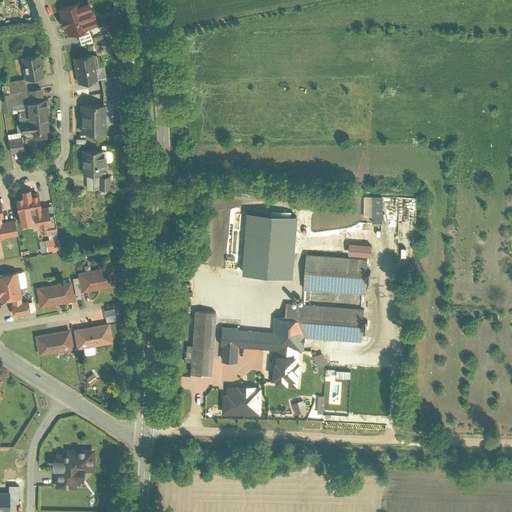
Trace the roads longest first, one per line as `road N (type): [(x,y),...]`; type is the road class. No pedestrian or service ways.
road 1 (tertiary): [(142,0),(158,95),(143,426)]
road 2 (track): [(511,441),(143,426)]
road 3 (residential): [(40,0),(62,74),(67,149),(48,168),(0,178)]
road 4 (residential): [(66,393),(32,441),(30,511)]
